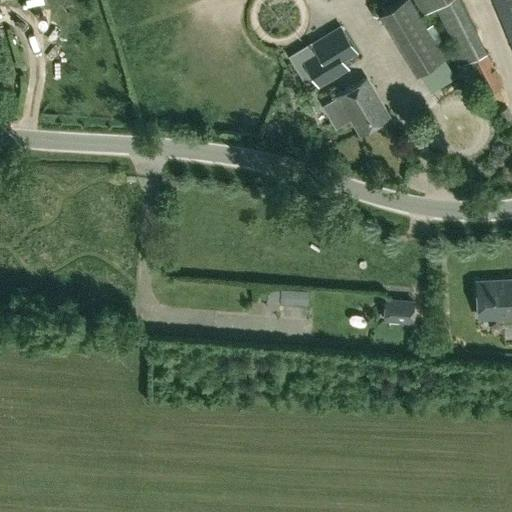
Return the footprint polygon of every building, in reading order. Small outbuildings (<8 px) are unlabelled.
[(444,56),(409,0),(398,0),(379,12),(416,74),(419,72),(444,56)] [(417,0),(424,11),(435,3),(465,61),(467,60),(484,93),(503,83),(461,0),(417,0)] [(511,0),(492,0),(511,47),(511,0)] [(318,85),(347,68),(343,59),(356,51),(340,25),(298,51),(318,85)] [(444,56),(419,72),(430,90),(455,74),(444,56)] [(347,120),(350,118),(359,133),(389,116),(367,77),(333,97),(322,103),(336,126),(347,120)] [(511,279),(476,281),(478,317),(511,314),(511,279)] [(387,299),(385,319),(413,321),(414,301),(387,299)] [(327,316),(335,317),(335,336),(358,336),(358,301),(327,301),(327,316)]
